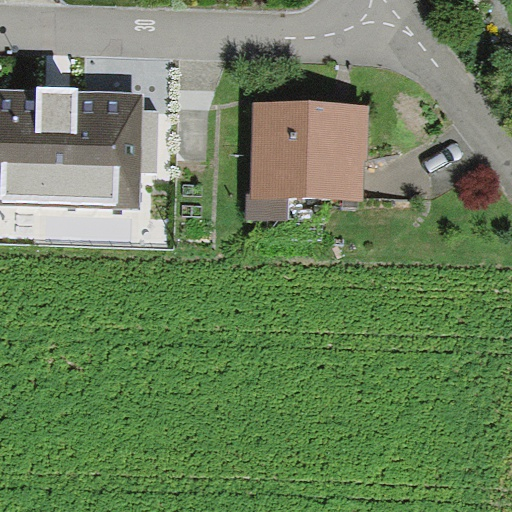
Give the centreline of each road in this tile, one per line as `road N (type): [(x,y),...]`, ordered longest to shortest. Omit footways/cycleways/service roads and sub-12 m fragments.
road 1 (residential): [(0,33),(215,41),(381,18)]
road 2 (residential): [(511,161),(381,18)]
